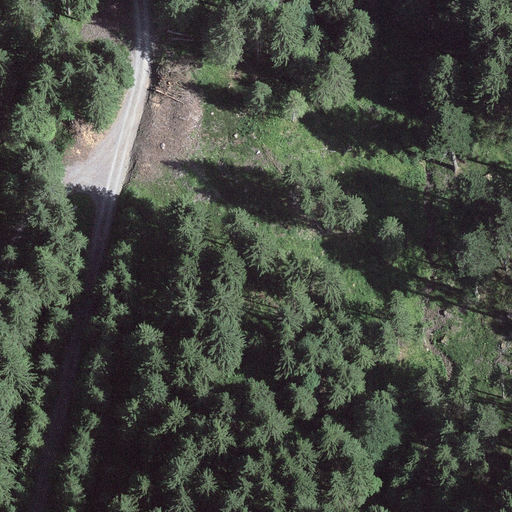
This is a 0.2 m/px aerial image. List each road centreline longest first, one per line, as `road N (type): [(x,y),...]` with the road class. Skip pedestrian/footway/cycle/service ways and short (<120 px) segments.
road 1 (track): [(142,0),(140,91),(43,511)]
road 2 (track): [(119,162),(68,177),(0,268)]
